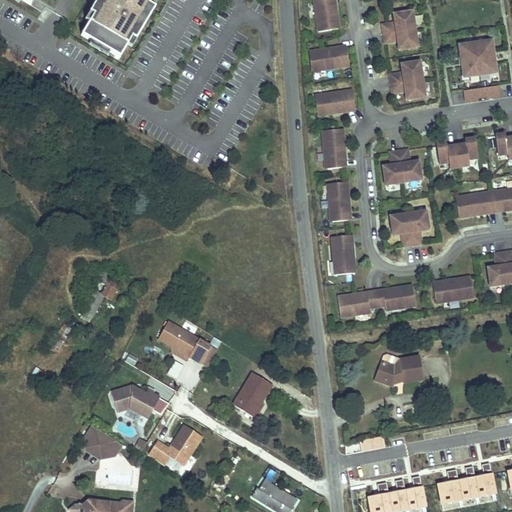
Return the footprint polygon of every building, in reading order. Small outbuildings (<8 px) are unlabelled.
[(103,0),(103,1),(100,0),(96,0),(89,13),(93,15),(89,23),(82,35),(119,58),(127,45),(131,38),(135,40),(140,32),(136,29),(140,23),(144,25),(154,8),(152,7),(146,4),(148,0),(103,0)] [(313,0),(314,1),(312,1),(316,31),(336,28),(334,10),(331,10),(329,0),(313,0)] [(377,0),(368,1),(369,14),(383,13),(381,0),(377,0)] [(384,25),(379,25),(382,40),(394,38),(396,49),(414,46),(412,28),(409,11),(391,13),(392,24),(384,25)] [(89,23),(93,15),(89,13),(85,20),(89,23)] [(131,48),(135,40),(131,38),(127,45),(131,48)] [(473,41),(462,43),(463,46),(457,47),(458,55),(460,65),(461,74),(467,73),(467,76),(477,75),(487,73),(487,70),(493,69),(491,61),(490,50),(489,42),(483,43),(482,40),(473,41)] [(321,49),(306,51),(309,71),(339,66),(338,65),(346,63),(344,47),(336,48),(336,47),(321,49)] [(400,74),(387,76),(389,90),(402,89),(404,99),(422,96),(419,78),(417,61),(399,63),(400,74)] [(460,90),(462,99),(498,94),(496,85),(460,90)] [(342,91),(313,95),(315,115),(345,111),(345,109),(353,108),(350,92),(343,93),(342,91)] [(340,128),(320,130),(322,160),(324,160),(325,168),(341,166),(340,147),(342,147),(340,128)] [(502,132),(492,134),(495,154),(505,153),(506,158),(511,157),(511,135),(502,137),(502,132)] [(443,141),(434,143),(434,145),(437,163),(447,162),(447,167),(467,164),(466,159),(476,157),(473,137),(463,138),(464,143),(444,146),(443,141)] [(404,149),(389,151),(391,164),(381,166),(383,184),(419,179),(416,161),(406,162),(404,149)] [(345,181),(325,183),(328,213),(330,213),(331,221),(347,219),(346,211),(348,211),(345,181)] [(453,196),(456,216),(475,214),(474,211),(511,205),(511,187),(498,189),(499,191),(483,194),(483,192),(453,196)] [(511,205),(474,211),(475,214),(511,208),(511,205)] [(424,211),(388,216),(391,234),(401,232),(403,245),(418,243),(416,230),(426,229),(424,211)] [(349,243),(348,235),(332,236),(333,244),(331,244),(333,274),(353,272),(351,242),(349,243)] [(487,267),(490,285),(511,281),(511,262),(511,263),(510,250),(495,252),(497,265),(487,267)] [(98,278),(105,282),(108,276),(107,275),(110,268),(102,263),(95,276),(98,278)] [(120,284),(108,276),(105,282),(117,289),(120,284)] [(439,280),(431,282),(433,297),(441,296),(441,301),(471,296),(468,276),(450,279),(450,281),(439,283),(439,280)] [(105,282),(98,278),(78,312),(89,319),(103,293),(101,291),(105,282)] [(117,289),(105,282),(101,291),(103,293),(112,298),(117,289)] [(354,293),(336,295),(339,314),(368,309),(368,307),(383,304),(384,307),(413,302),(410,285),(392,287),(393,290),(382,291),(381,289),(365,291),(365,294),(355,295),(354,293)] [(206,343),(164,319),(153,336),(166,344),(171,342),(172,347),(184,354),(196,361),(206,343)] [(59,327),(49,345),(57,349),(64,335),(62,333),(64,329),(59,327)] [(184,354),(172,347),(171,342),(166,344),(168,350),(182,358),(184,354)] [(202,364),(213,347),(206,343),(196,361),(202,364)] [(53,356),(57,349),(49,345),(47,344),(46,347),(43,346),(41,351),(45,353),(46,352),(53,356)] [(400,380),(420,378),(416,354),(398,356),(388,364),(377,361),(371,378),(390,385),(393,377),(399,377),(400,380)] [(129,355),(125,362),(134,367),(138,359),(129,355)] [(42,376),(34,371),(30,378),(38,382),(42,376)] [(268,380),(253,371),(234,405),(254,417),(270,390),(265,387),(268,380)] [(144,417),(155,395),(148,391),(142,388),(140,391),(126,384),(106,391),(113,411),(125,407),(144,417)] [(218,417),(223,409),(216,405),(211,413),(218,417)] [(183,464),(201,434),(183,423),(168,448),(156,440),(147,455),(165,465),(170,456),(183,464)] [(88,427),(79,442),(83,449),(96,457),(102,448),(111,454),(117,445),(88,427)] [(134,447),(135,448),(140,450),(145,442),(139,438),(134,447)] [(96,457),(111,454),(102,448),(96,457)] [(439,482),(443,503),(496,493),(491,462),(483,463),(485,474),(476,475),(474,465),(466,467),(468,477),(459,479),(457,468),(448,470),(450,480),(439,482)] [(369,496),(372,511),(397,511),(427,506),(421,475),(413,477),(415,487),(406,489),(404,479),(396,480),(398,491),(390,492),(388,482),(378,484),(380,494),(369,496)] [(253,497),(279,511),(290,511),(297,501),(271,485),(273,482),(267,479),(260,490),(258,488),(253,497)] [(81,511),(130,511),(131,498),(119,497),(118,501),(85,499),(80,502),(81,504),(80,508),(83,509),(81,511)] [(71,511),(81,511),(83,509),(80,508),(81,504),(80,502),(75,503),(66,507),(71,511)]
